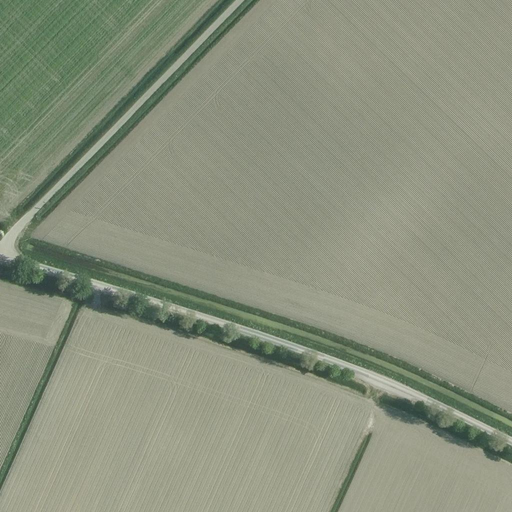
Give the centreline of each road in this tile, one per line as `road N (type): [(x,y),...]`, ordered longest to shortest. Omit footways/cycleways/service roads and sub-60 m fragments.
road 1 (unclassified): [(511,441),(327,359),(0,256)]
road 2 (unclassified): [(0,253),(240,0)]
